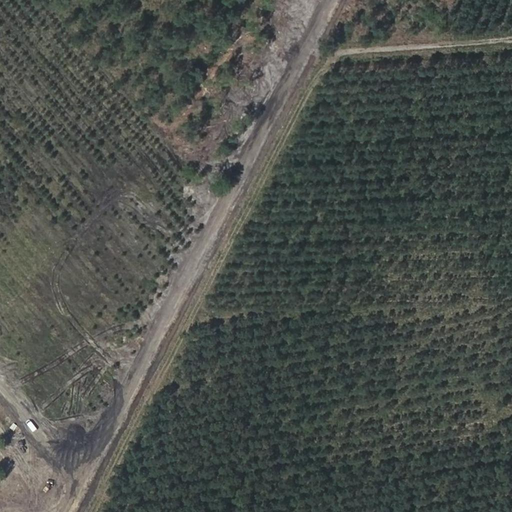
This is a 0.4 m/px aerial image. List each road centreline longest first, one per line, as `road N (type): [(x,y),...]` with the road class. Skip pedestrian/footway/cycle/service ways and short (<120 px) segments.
road 1 (track): [(89,471),(300,54)]
road 2 (track): [(511,39),(300,54)]
road 3 (track): [(0,383),(89,471)]
